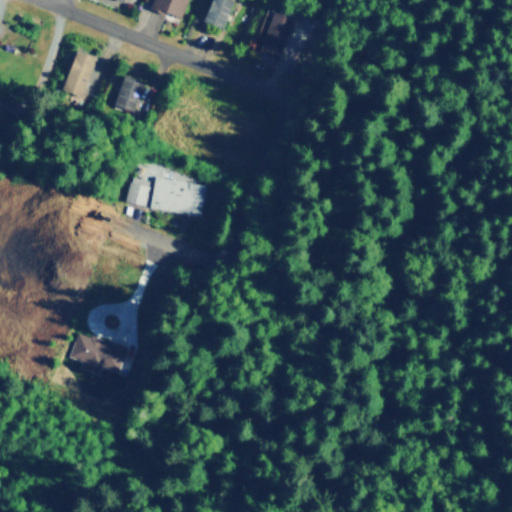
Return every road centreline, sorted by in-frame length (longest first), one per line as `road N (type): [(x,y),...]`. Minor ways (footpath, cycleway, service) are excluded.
road 1 (residential): [(286,95),(217,254),(185,250),(124,223)]
road 2 (residential): [(286,95),(40,0)]
